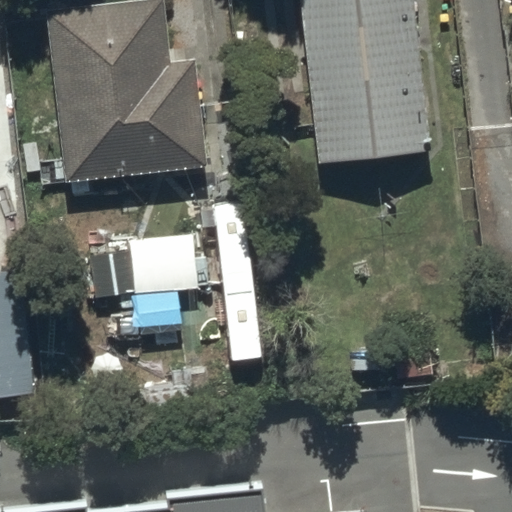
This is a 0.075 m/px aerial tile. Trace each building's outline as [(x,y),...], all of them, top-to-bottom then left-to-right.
[(163,0),(46,0),(65,169),(205,153),(193,46),(169,49),(163,0)] [(303,0),(320,149),(431,136),(415,0),(303,0)] [(252,206),(206,210),(212,277),(258,273),(252,206)] [(20,258),(0,260),(0,387),(35,383),(20,258)] [(432,368),(427,334),(392,339),(397,373),(432,368)] [(0,511),(356,511),(355,499),(269,507),(261,460),(0,487),(0,511)]
